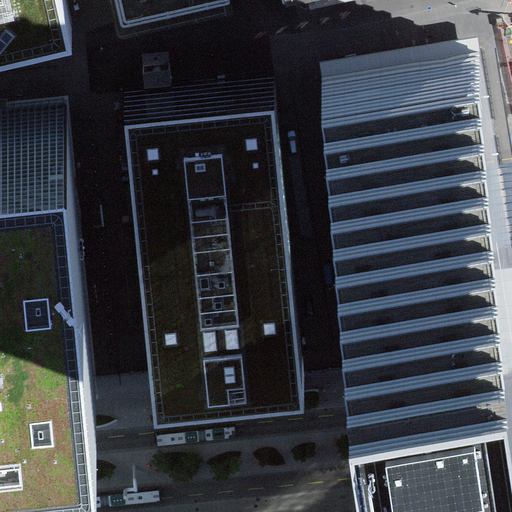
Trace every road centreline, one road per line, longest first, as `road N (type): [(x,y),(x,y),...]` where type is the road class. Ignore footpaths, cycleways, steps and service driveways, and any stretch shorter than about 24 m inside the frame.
road 1 (secondary): [(511,394),(0,464)]
road 2 (secondary): [(5,511),(511,439)]
